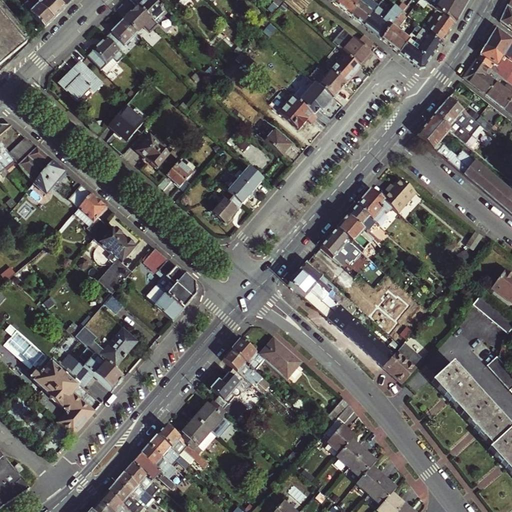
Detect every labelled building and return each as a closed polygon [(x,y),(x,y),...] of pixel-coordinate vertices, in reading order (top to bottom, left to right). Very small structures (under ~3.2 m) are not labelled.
[(0,0),(0,59),(29,36),(0,0)] [(41,0),(38,4),(53,19),(64,9),(54,0),(41,0)] [(54,0),(64,9),(71,2),(72,0),(54,0)] [(151,0),(144,0),(137,7),(150,20),(156,26),(163,19),(162,18),(166,14),(151,0)] [(304,0),(286,0),(284,3),(300,15),(309,4),(304,0)] [(338,0),(335,4),(349,15),(359,2),(360,0),(338,0)] [(359,2),(349,15),(363,25),(378,6),(370,0),(367,0),(364,5),(359,2)] [(421,0),(419,0),(414,8),(429,19),(422,30),(441,43),(455,24),(425,2),(421,0)] [(426,0),(425,2),(455,24),(462,10),(449,0),(446,4),(440,0),(426,0)] [(449,0),(462,10),(468,0),(449,0)] [(511,29),(511,1),(510,0),(509,0),(500,22),(511,30),(511,29)] [(35,1),(25,9),(44,28),(53,19),(38,4),(35,1)] [(379,4),(378,6),(363,25),(373,34),(381,40),(403,12),(399,9),(392,19),(385,13),(388,10),(379,4)] [(150,20),(137,7),(123,21),(136,34),(150,20)] [(399,53),(409,40),(407,38),(399,32),(402,29),(399,27),(406,18),(404,17),(406,14),(403,12),(381,40),(399,53)] [(136,34),(123,21),(106,38),(120,53),(125,48),(123,47),(136,34)] [(441,43),(422,30),(417,26),(414,29),(419,33),(415,38),(416,39),(413,43),(409,40),(399,53),(419,69),(424,68),(441,43)] [(511,66),(511,39),(507,36),(496,28),(485,47),(511,66)] [(342,53),(345,55),(360,68),(372,54),(353,37),(353,38),(343,29),(332,42),(331,43),(341,51),(341,52),(342,53)] [(112,59),(117,64),(124,57),(120,53),(106,38),(87,57),(101,71),(112,59)] [(490,71),(496,75),(502,79),(510,85),(511,86),(511,79),(510,78),(507,76),(511,68),(511,66),(485,47),(480,56),(476,60),(490,71)] [(360,68),(345,55),(330,72),(345,85),(360,68)] [(101,71),(105,75),(117,64),(112,59),(101,71)] [(463,78),(472,85),(478,78),(482,81),(485,77),(487,79),(488,77),(485,74),(488,74),(490,71),(476,60),(470,69),(463,78)] [(59,85),(66,91),(67,91),(75,99),(88,87),(94,92),(101,85),(80,64),(59,85)] [(220,76),(216,72),(210,78),(215,82),(220,76)] [(333,99),(345,85),(330,72),(317,86),(333,99)] [(478,90),(486,96),(496,83),(488,77),(487,79),(485,77),(482,81),(478,78),(472,85),(478,90)] [(222,86),(218,83),(212,89),(217,92),(222,86)] [(486,96),(492,101),(503,109),(511,97),(511,95),(511,94),(500,86),(498,84),(496,83),(486,96)] [(333,99),(317,86),(315,84),(304,97),(297,92),(293,97),(313,115),(318,109),(321,112),(333,99)] [(457,99),(452,95),(448,99),(453,104),(457,99)] [(313,115),(293,97),(279,114),(299,131),(307,122),(311,124),(316,117),(313,115)] [(511,97),(503,109),(505,111),(511,116),(511,97)] [(448,99),(439,109),(467,132),(471,126),(475,130),(479,125),(475,121),(461,110),(453,104),(448,99)] [(97,118),(105,108),(99,103),(91,112),(97,118)] [(183,104),(179,109),(187,116),(192,111),(183,104)] [(144,121),(126,106),(124,108),(142,123),(144,121)] [(142,123),(124,108),(108,127),(115,133),(117,130),(128,140),(142,124),(142,123)] [(439,109),(433,117),(450,132),(464,144),(468,140),(463,135),(467,132),(439,109)] [(463,153),(462,152),(457,158),(440,143),(450,132),(433,117),(428,123),(416,137),(452,167),(463,153)] [(0,135),(11,126),(10,125),(0,124),(0,135)] [(270,128),(260,140),(281,158),(291,146),(270,128)] [(162,148),(149,137),(136,152),(157,169),(168,155),(161,149),(162,148)] [(14,161),(17,165),(36,148),(25,138),(8,154),(14,161)] [(0,163),(1,165),(5,161),(9,166),(14,161),(8,154),(0,143),(0,163)] [(17,165),(33,184),(52,161),(39,150),(36,148),(17,165)] [(511,193),(463,153),(452,167),(461,174),(495,203),(511,217),(511,193)] [(52,161),(33,184),(45,195),(56,181),(60,182),(65,176),(65,173),(58,167),(52,161)] [(167,175),(165,177),(179,189),(192,174),(178,162),(167,175)] [(228,191),(227,193),(227,194),(241,205),(262,181),(248,168),(242,175),(239,173),(225,189),(228,191)] [(390,207),(398,213),(416,194),(399,179),(392,187),(387,192),(385,191),(379,197),(390,207)] [(78,209),(90,195),(80,186),(68,200),(78,209)] [(379,197),(370,189),(359,203),(356,206),(373,221),(378,215),(381,217),(390,207),(379,197)] [(227,194),(211,213),(224,225),(241,205),(227,194)] [(90,195),(78,209),(93,221),(88,228),(97,236),(107,225),(97,217),(105,208),(90,195)] [(346,218),(372,241),(377,245),(381,241),(369,232),(376,223),(373,221),(356,206),(346,218)] [(355,248),(362,253),(372,241),(346,218),(335,230),(355,248)] [(107,225),(97,236),(94,240),(111,254),(108,258),(114,263),(99,281),(114,294),(119,288),(125,281),(131,274),(119,263),(133,248),(132,247),(132,244),(128,241),(126,241),(120,236),(120,234),(116,231),(113,231),(107,225)] [(335,230),(319,249),(337,264),(342,258),(351,265),(362,253),(355,248),(335,230)] [(473,233),(464,246),(470,250),(479,238),(478,237),(473,233)] [(143,264),(155,274),(157,271),(167,261),(154,251),(143,264)] [(167,261),(157,271),(191,301),(194,296),(193,285),(167,261)] [(307,263),(298,273),(336,307),(341,301),(331,292),(335,288),(333,286),(307,263)] [(23,275),(19,271),(14,275),(9,279),(12,284),(23,275)] [(191,301),(157,271),(155,274),(161,279),(157,283),(162,287),(157,292),(161,296),(163,294),(164,295),(182,311),(191,301)] [(1,281),(3,284),(7,280),(9,279),(14,275),(12,272),(1,281)] [(511,277),(503,272),(490,290),(511,304),(511,277)] [(336,307),(298,273),(288,285),(318,311),(328,320),(338,308),(336,307)] [(339,283),(351,287),(355,277),(343,273),(339,283)] [(469,277),(465,273),(460,279),(464,282),(469,277)] [(182,311),(164,295),(154,307),(172,323),(182,311)] [(511,321),(481,296),(472,306),(508,335),(508,334),(510,332),(511,329),(511,321)] [(349,317),(338,308),(328,320),(355,345),(376,363),(382,368),(392,357),(393,356),(349,317)] [(75,339),(82,331),(76,326),(69,334),(75,339)] [(93,343),(87,349),(94,355),(98,359),(101,355),(115,367),(136,343),(123,331),(104,352),(93,343)] [(273,340),(258,357),(287,382),(302,365),(273,340)] [(240,341),(231,352),(254,372),(259,366),(254,361),(258,357),(240,341)] [(232,370),(249,385),(252,382),(258,375),(254,372),(231,352),(225,359),(222,361),(232,370)] [(392,357),(412,374),(416,369),(397,352),(393,356),(392,357)] [(98,359),(94,355),(83,367),(73,359),(63,371),(79,385),(82,388),(93,376),(111,392),(122,380),(98,359)] [(79,385),(63,371),(47,357),(29,377),(34,381),(34,382),(50,396),(49,398),(66,413),(57,423),(72,437),(93,413),(71,393),(79,385)] [(402,386),(412,374),(392,357),(382,368),(402,386)] [(511,374),(508,369),(497,357),(487,367),(511,394),(511,374)] [(511,434),(509,431),(511,428),(491,406),(452,364),(431,383),(448,401),(491,447),(488,450),(511,476),(511,434)] [(249,385),(232,370),(220,384),(218,382),(210,390),(228,405),(234,398),(234,399),(235,399),(237,399),(238,399),(239,398),(240,397),(240,395),(240,394),(239,393),(234,389),(238,385),(246,393),(251,387),(249,385)] [(237,401),(234,399),(234,398),(228,405),(231,408),(237,401)] [(207,405),(194,420),(210,433),(223,418),(222,417),(225,413),(213,402),(209,407),(207,405)] [(343,402),(328,418),(334,423),(349,407),(343,402)] [(345,424),(339,418),(335,424),(331,427),(325,434),(324,435),(331,441),(329,443),(342,455),(353,442),(356,438),(343,426),(345,424)] [(197,448),(210,433),(194,420),(181,434),(184,437),(180,440),(192,451),(196,447),(197,448)] [(180,440),(165,427),(157,436),(179,456),(184,451),(194,461),(195,461),(205,469),(208,465),(192,451),(180,440)] [(180,457),(179,456),(157,436),(154,440),(149,446),(172,466),(178,460),(180,457)] [(365,453),(353,442),(342,455),(338,459),(351,470),(365,453)] [(172,466),(149,446),(140,455),(164,476),(169,469),(174,473),(176,470),(172,466)] [(180,457),(188,464),(190,466),(194,461),(184,451),(179,456),(180,457)] [(373,468),(377,463),(365,453),(351,470),(363,480),(373,468)] [(0,505),(27,486),(0,454),(0,505)] [(173,485),(164,476),(140,455),(132,464),(151,481),(155,477),(171,490),(175,486),(173,485)] [(186,466),(188,464),(180,457),(178,460),(186,466)] [(151,481),(132,464),(124,474),(146,494),(153,499),(161,506),(164,503),(156,496),(161,490),(151,481)] [(385,479),(373,468),(363,480),(358,485),(371,496),(385,479)] [(121,477),(115,484),(143,509),(144,509),(146,506),(153,499),(146,494),(124,474),(121,477)] [(397,489),(385,479),(371,496),(382,507),(391,496),(397,489)] [(177,480),(173,485),(175,486),(184,494),(188,490),(177,480)] [(140,511),(143,509),(115,484),(107,493),(128,511),(140,511)] [(99,503),(109,511),(128,511),(107,493),(99,503)] [(391,496),(382,507),(377,511),(399,511),(404,507),(391,496)] [(109,511),(99,503),(90,511),(109,511)]
